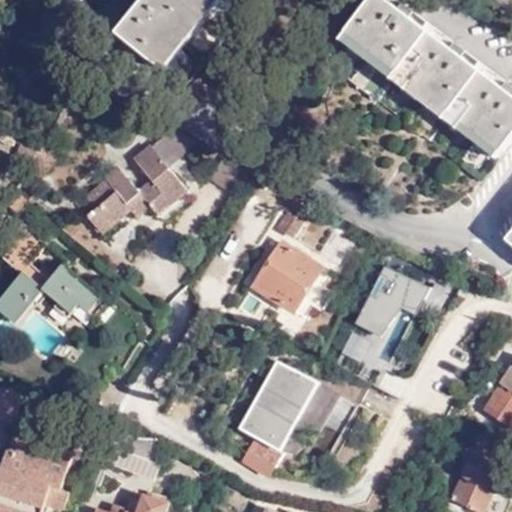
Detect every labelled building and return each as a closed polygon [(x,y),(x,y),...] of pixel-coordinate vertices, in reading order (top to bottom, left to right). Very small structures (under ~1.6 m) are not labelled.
[(141,0),(112,35),(157,73),(218,0),(141,0)] [(511,97),(389,0),(373,0),(341,40),(496,163),(511,143),(511,97)] [(173,165),(195,144),(175,123),(153,144),(173,165)] [(124,166),(84,201),(116,237),(156,202),(165,213),(190,190),(152,147),(136,161),(157,184),(148,193),(124,166)] [(56,161),(41,151),(28,173),(44,183),(56,161)] [(26,198),(16,192),(7,206),(17,213),(26,198)] [(295,213),(285,227),(297,236),(308,222),(295,213)] [(21,327),(22,328),(47,293),(88,322),(107,298),(65,268),(55,281),(37,268),(53,246),(27,227),(10,251),(14,253),(8,262),(26,276),(0,310),(3,313),(0,317),(0,333),(11,341),(21,327)] [(288,243),(257,284),(296,312),(326,270),(288,243)] [(383,262),(349,331),(394,353),(428,284),(383,262)] [(511,370),(485,411),(511,428),(511,370)] [(249,402),(235,432),(245,437),(259,407),(249,402)] [(150,454),(154,443),(144,437),(139,449),(150,454)] [(260,444),(250,465),(280,479),(290,458),(260,444)] [(118,449),(110,468),(131,476),(138,458),(118,449)] [(14,453),(0,492),(48,509),(49,504),(68,511),(73,495),(54,489),(61,469),(14,453)] [(511,473),(473,456),(452,503),(473,511),(487,511),(495,494),(506,498),(511,485),(511,473)] [(170,511),(176,497),(167,494),(170,486),(152,479),(139,511),(108,511),(101,509),(100,511),(170,511)]
